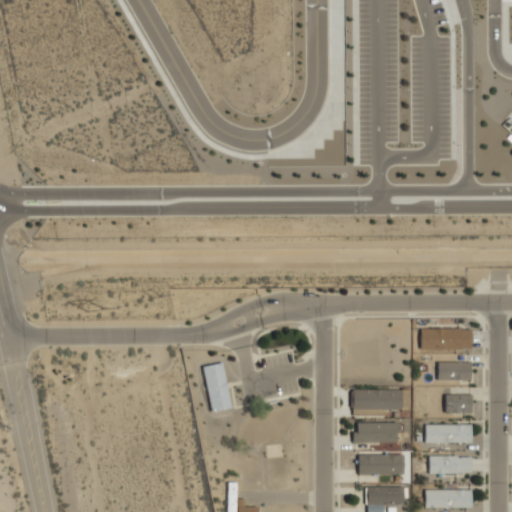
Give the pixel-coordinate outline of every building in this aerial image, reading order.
[(419,329),(419,351),(470,351),(470,329),(419,329)] [(221,363),(202,367),(211,412),(230,408),(221,363)] [(436,381),(470,381),(470,363),(436,363),(436,381)] [(402,390),(352,390),(352,413),(402,413),(402,390)] [(471,414),(471,395),(445,395),(445,414),(471,414)] [(354,443),(397,443),(397,423),(354,423),(354,443)] [(470,426),(425,426),(425,443),(470,443),(470,426)] [(357,456),(357,475),(403,475),(403,456),(357,456)] [(428,474),(470,474),(470,457),(428,457),(428,474)] [(226,511),(235,511),(236,481),(227,481),(226,511)] [(366,488),(366,511),(383,511),(383,505),(403,505),(403,488),(366,488)] [(425,508),(470,508),(470,490),(425,490),(425,508)] [(243,506),(243,498),(237,498),(236,511),(256,511),(257,506),(243,506)]
